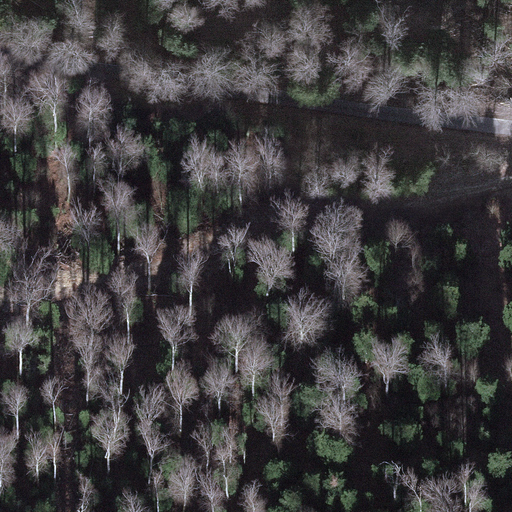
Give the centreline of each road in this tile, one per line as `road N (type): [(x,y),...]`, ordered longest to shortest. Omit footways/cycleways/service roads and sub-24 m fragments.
road 1 (track): [(511,175),(414,195),(0,312)]
road 2 (unclassified): [(0,51),(511,128)]
